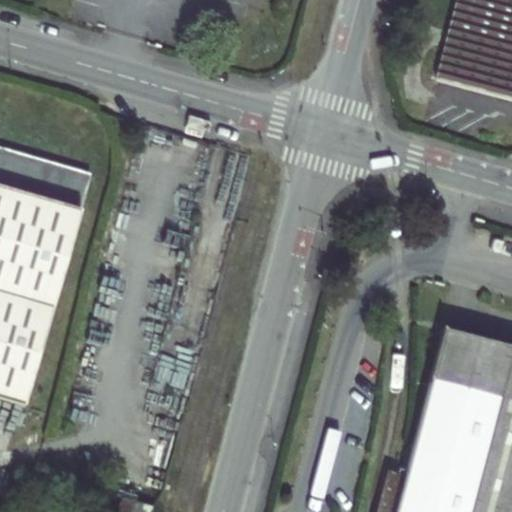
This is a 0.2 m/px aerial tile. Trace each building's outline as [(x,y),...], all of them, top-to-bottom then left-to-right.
[(511,100),(511,0),(456,0),(435,81),(511,100)] [(90,176),(0,150),(0,402),(23,409),(90,176)] [(511,339),(443,322),(440,331),(511,349),(511,339)] [(511,511),(511,349),(440,331),(402,480),(393,511),(511,511)] [(393,511),(402,480),(383,475),(373,511),(393,511)] [(116,511),(148,511),(150,505),(120,497),(116,511)]
